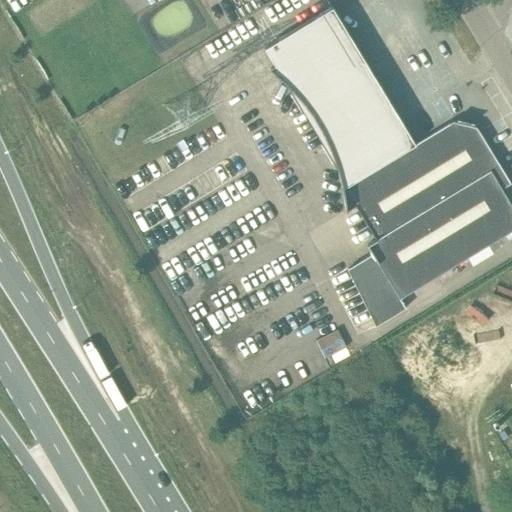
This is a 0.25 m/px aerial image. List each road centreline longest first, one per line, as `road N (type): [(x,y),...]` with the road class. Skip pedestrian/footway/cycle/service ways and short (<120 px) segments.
road 1 (primary): [(108,427),(75,325),(0,160)]
road 2 (primary): [(108,427),(0,260)]
road 3 (primary): [(0,353),(90,511)]
